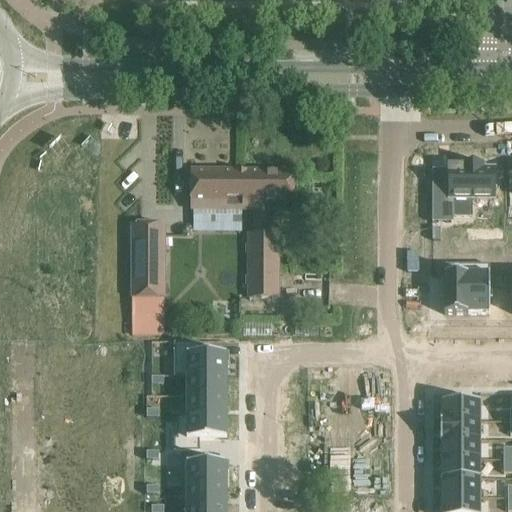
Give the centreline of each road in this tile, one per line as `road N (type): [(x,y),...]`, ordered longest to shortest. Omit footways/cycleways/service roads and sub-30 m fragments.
road 1 (tertiary): [(171,91),(503,90)]
road 2 (tertiary): [(489,69),(171,66)]
road 3 (residential): [(405,357),(267,359),(265,511)]
road 4 (tertiary): [(6,95),(171,91)]
road 5 (residential): [(19,347),(17,511)]
road 6 (tertiary): [(171,66),(11,58)]
road 7 (residential): [(405,357),(405,511)]
